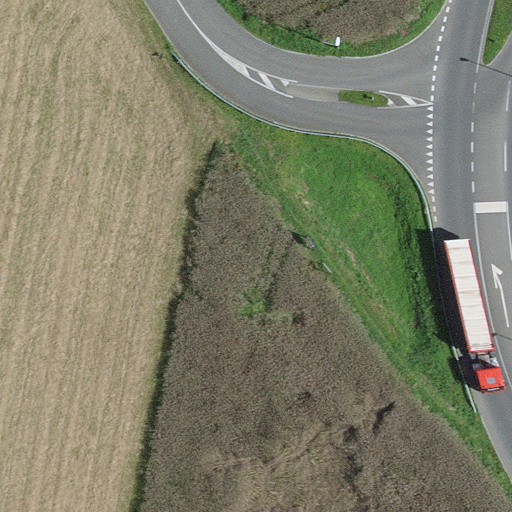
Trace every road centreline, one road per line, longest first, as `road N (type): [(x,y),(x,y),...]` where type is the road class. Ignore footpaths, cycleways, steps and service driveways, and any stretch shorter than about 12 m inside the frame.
road 1 (residential): [(174,0),(195,35),(253,89),(339,111),(493,116)]
road 2 (secondary): [(493,116),(497,221),(511,296)]
